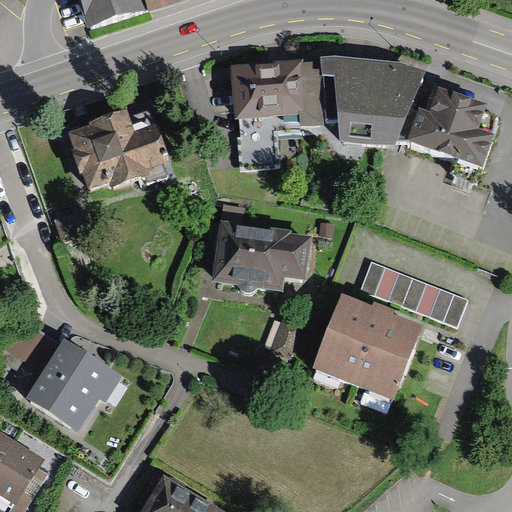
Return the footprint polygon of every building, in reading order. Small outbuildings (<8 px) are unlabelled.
[(78,0),(88,29),(149,10),(145,0),(78,0)] [(187,0),(145,0),(149,10),(149,12),(187,0)] [(334,56),(320,57),(327,121),(338,120),(340,140),(395,145),(397,141),(410,107),(426,70),(400,62),(334,56)] [(270,61),(229,65),(234,120),(299,114),(300,126),(323,124),(318,61),(304,62),(303,58),(270,61)] [(418,109),(407,140),(483,167),(495,133),(479,128),(488,103),(438,86),(430,110),(419,107),(418,109)] [(418,109),(410,107),(397,141),(407,140),(418,109)] [(127,109),(89,122),(90,124),(68,132),(76,154),(74,155),(80,174),(83,173),(89,190),(109,182),(111,187),(145,175),(148,183),(169,176),(165,163),(169,162),(156,123),(135,131),(127,109)] [(224,204),(222,219),(243,222),(245,208),(224,204)] [(257,289),(258,288),(284,291),(286,277),(306,279),(312,236),(221,222),(216,253),(212,281),(240,285),(240,287),(241,289),(242,290),(243,291),(245,292),(247,293),(249,293),(251,293),(252,292),(255,291),(256,290),(257,289)] [(335,224),(321,222),(319,236),(333,238),(335,224)] [(468,300),(372,261),(361,290),(457,328),(468,300)] [(373,305),(342,293),(313,368),(394,400),(424,325),(393,313),(395,309),(383,305),(375,301),(373,305)] [(306,327),(282,318),(269,353),(293,362),(306,327)] [(42,372),(62,343),(33,327),(0,344),(42,372)] [(87,352),(65,338),(62,343),(42,372),(26,398),(78,432),(100,399),(105,403),(123,376),(87,352)] [(0,460),(13,439),(0,431),(0,460)] [(45,459),(13,439),(0,460),(0,494),(15,504),(17,505),(39,469),(45,459)] [(25,511),(48,474),(39,469),(17,505),(15,504),(12,508),(9,511),(25,511)] [(146,504),(140,511),(225,511),(164,475),(146,504)] [(0,494),(0,500),(12,508),(15,504),(0,494)]
